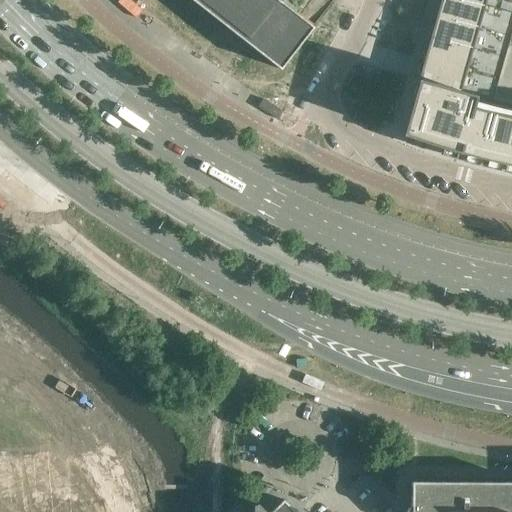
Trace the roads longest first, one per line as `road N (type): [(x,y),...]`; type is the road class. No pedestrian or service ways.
road 1 (primary): [(511,285),(382,251),(234,182),(156,136),(50,55),(0,5)]
road 2 (primary): [(0,124),(178,256),(269,309),(373,356),(511,388)]
road 3 (residential): [(511,186),(463,177),(334,122),(325,107),(329,86),(372,0)]
